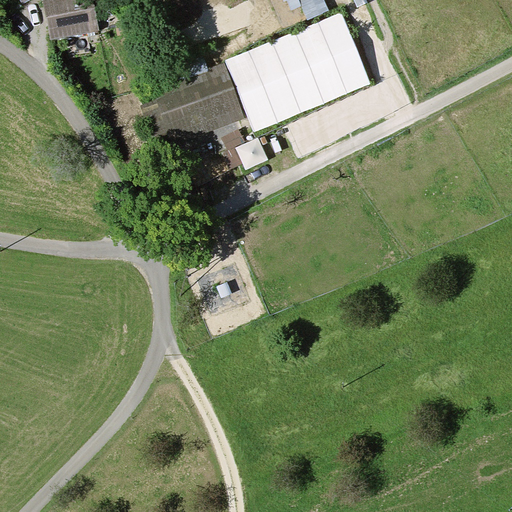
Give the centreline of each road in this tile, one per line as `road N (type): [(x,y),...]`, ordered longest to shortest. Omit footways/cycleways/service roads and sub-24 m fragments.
road 1 (residential): [(511,64),(149,244)]
road 2 (residential): [(149,244),(162,336),(144,384),(30,511)]
road 3 (residential): [(0,42),(55,88),(132,203),(149,244)]
road 4 (track): [(162,336),(225,449),(240,511)]
road 5 (residential): [(0,236),(83,249),(149,244)]
